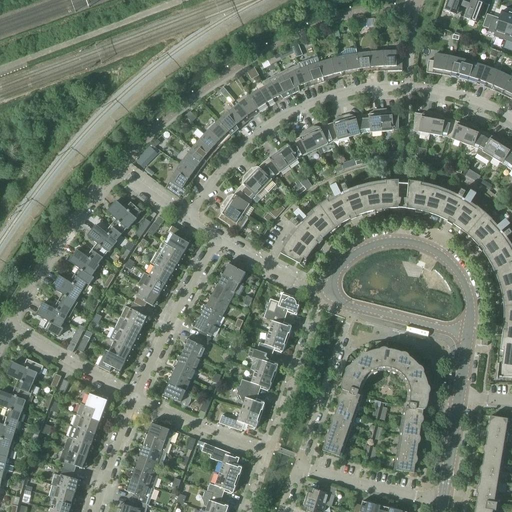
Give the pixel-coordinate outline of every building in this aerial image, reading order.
[(459,6),(464,7),(466,0),(448,0),(444,11),(455,16),(459,6)] [(470,0),(466,0),(464,7),(468,9),(464,19),(476,23),(484,3),(476,0),(471,0),(470,0)] [(493,37),(505,41),(511,21),(511,14),(502,11),(498,21),(492,19),(488,32),(494,34),(493,37)] [(475,41),(479,32),(475,30),(471,40),(475,41)] [(293,48),(295,55),(301,53),(298,46),(293,48)] [(337,56),(338,58),(342,78),(349,76),(348,75),(350,74),(351,76),(360,74),(357,55),(356,50),(352,50),(350,49),(349,49),(348,50),(347,50),(344,52),(337,56)] [(363,54),(357,55),(360,74),(369,73),(369,71),(371,71),(371,73),(378,72),(376,52),(369,53),(363,54)] [(383,52),(376,52),(378,72),(384,72),(384,70),(386,70),(387,72),(402,72),(402,59),(396,59),(396,52),(383,52)] [(278,54),(273,57),(276,63),(282,60),(278,54)] [(443,76),(450,78),(454,58),(447,57),(435,54),(434,62),(428,61),(426,73),(441,76),(442,74),(444,74),(443,76)] [(276,63),(273,57),(267,60),(270,66),(276,63)] [(298,64),(299,65),(308,88),(314,86),(313,84),(315,84),(316,85),(325,83),(319,63),(317,58),(298,64)] [(331,60),(319,63),(325,83),(333,80),(333,78),(335,78),(335,79),(342,78),(338,58),(331,60)] [(458,80),(467,82),(473,63),(461,60),(454,58),(450,78),(457,79),(457,77),(459,78),(458,80)] [(478,85),(484,88),(491,69),(485,67),(473,63),(467,82),(476,85),(477,83),(479,84),(478,85)] [(292,68),(280,73),(291,96),(299,92),(299,90),(301,89),(301,91),(308,88),(299,65),(292,68)] [(493,91),(501,95),(509,77),(498,72),(491,69),(484,88),(491,90),(491,89),(493,90),(493,91)] [(263,82),(265,87),(275,104),(281,101),(280,99),(282,98),(283,100),(291,96),(280,73),(269,79),(263,82)] [(511,100),(511,78),(509,77),(501,95),(509,99),(510,97),(511,98),(511,100)] [(259,90),(249,97),(260,114),(268,109),(267,107),(268,106),(269,107),(275,104),(265,87),(259,90)] [(238,104),(233,109),(245,124),(251,120),(250,119),(251,117),(252,119),(260,114),(249,97),(238,104)] [(184,116),(187,120),(189,121),(195,112),(193,109),(184,116)] [(227,113),(218,121),(232,136),(235,133),(238,130),(237,128),(239,127),(240,128),(245,124),(233,109),(227,113)] [(374,115),(362,116),(365,134),(366,134),(367,134),(369,134),(370,133),(381,132),(380,110),(373,111),(374,115)] [(386,110),(380,110),(381,132),(393,131),(394,132),(396,132),(397,131),(398,131),(399,113),(386,114),(386,110)] [(429,141),(430,135),(434,113),(427,112),(427,116),(415,113),(413,132),(414,132),(415,133),(417,133),(418,133),(420,133),(419,139),(429,141)] [(445,138),(446,138),(451,120),(439,118),(440,114),(434,113),(430,135),(441,137),(442,138),(444,138),(445,138)] [(349,115),(343,117),(349,138),(360,135),(361,135),(363,135),(364,134),(365,134),(362,116),(350,119),(349,115)] [(338,122),(326,125),(332,142),(333,142),(335,142),(336,142),(337,141),(349,138),(343,117),(337,118),(338,122)] [(451,140),(462,144),(470,123),(464,121),(462,124),(451,120),(446,138),(447,138),(448,139),(449,140),(451,140)] [(209,130),(204,135),(219,149),(223,144),(222,142),(224,141),(225,142),(232,136),(218,121),(209,130)] [(477,149),(477,150),(485,133),(474,129),(476,125),(470,123),(462,144),(473,148),(474,149),(475,149),(477,149)] [(314,127),(308,130),(317,150),(328,145),(329,145),(331,144),(332,143),(332,142),(326,125),(315,130),(314,127)] [(304,136),(293,141),(302,157),(303,156),(305,156),(306,156),(307,155),(317,150),(308,130),(302,132),(304,136)] [(489,162),(492,158),(503,139),(498,136),(496,139),(485,133),(477,150),(476,154),(489,162)] [(199,140),(191,150),(207,162),(213,155),(211,154),(213,152),(214,154),(219,149),(204,135),(199,140)] [(505,166),(506,167),(511,158),(511,149),(507,146),(509,143),(503,139),(492,158),(502,164),(503,166),(504,166),(505,166)] [(157,140),(151,146),(154,149),(155,148),(160,143),(157,140)] [(281,145),(276,149),(289,167),(298,160),(300,159),(301,159),(302,157),(293,141),(283,148),(281,145)] [(149,148),(140,157),(148,164),(156,155),(149,148)] [(273,156),(263,163),(275,177),(276,176),(277,176),(278,175),(279,174),(289,167),(276,149),(270,152),(273,156)] [(184,160),(180,165),(196,177),(200,171),(198,170),(200,168),(201,169),(207,162),(191,150),(184,160)] [(398,153),(384,153),(384,161),(399,161),(398,153)] [(429,164),(438,167),(440,161),(430,158),(429,164)] [(252,169),(248,173),(268,193),(275,185),(271,181),(272,180),(273,180),(274,179),(275,177),(263,163),(255,171),(252,169)] [(192,182),(196,177),(180,165),(176,171),(169,182),(165,189),(179,199),(181,196),(183,197),(186,192),(191,184),(190,183),(191,181),(192,182)] [(246,181),(238,189),(252,201),(253,200),(256,204),(264,196),(264,197),(268,193),(248,173),(243,178),(246,181)] [(479,180),(466,173),(464,176),(477,183),(479,180)] [(477,184),(486,189),(489,191),(492,186),(480,179),(477,184)] [(285,246),(280,253),(280,254),(302,265),(301,266),(302,267),(306,259),(311,251),(318,244),(315,242),(320,237),(322,239),(331,232),(330,231),(329,232),(328,230),(339,222),(341,224),(350,220),(349,217),(354,214),(356,217),(365,214),(376,211),(375,210),(374,210),(374,208),(387,206),(388,209),(398,209),(398,181),(385,181),(385,182),(386,182),(386,184),(377,185),(369,187),(358,190),(348,193),(347,191),(348,191),(346,186),(341,187),(343,192),(344,193),(340,194),(336,186),(331,189),(335,196),(337,195),(338,197),(328,203),(327,201),(327,200),(319,205),(311,211),(312,211),(313,213),(305,221),(303,219),(305,217),(299,211),(295,215),(301,221),(299,224),(298,224),(299,224),(295,220),(291,223),(291,224),(297,229),(291,236),(285,246)] [(302,185),(303,187),(306,190),(311,187),(307,181),(302,185)] [(454,222),(453,224),(462,231),(462,230),(463,228),(474,237),(472,239),(479,247),(481,245),(485,250),(482,252),(488,260),(493,270),(494,269),(493,268),(495,267),(501,280),(498,281),(501,291),(503,301),(503,300),(505,300),(507,314),(503,314),(503,324),(506,325),(506,331),(502,331),(496,378),(497,379),(497,378),(511,377),(511,252),(509,246),(504,239),(506,238),(510,234),(508,231),(503,234),(501,232),(508,225),(504,221),(497,227),(499,229),(497,230),(489,222),(491,220),(492,220),(485,214),(477,207),(477,208),(476,210),(466,204),(467,201),(470,203),(475,196),(469,192),(465,200),(462,199),(462,198),(464,193),(460,191),(458,196),(457,198),(448,194),(437,190),(428,188),(420,186),(421,183),(408,181),(406,209),(417,211),(417,210),(416,210),(416,208),(430,211),(429,214),(438,217),(447,221),(449,219),(454,222)] [(295,193),(298,196),(306,190),(303,187),(295,193)] [(228,197),(224,203),(243,215),(249,205),(250,204),(251,203),(252,201),(238,189),(231,199),(228,197)] [(116,201),(111,207),(132,225),(136,219),(135,218),(141,212),(130,203),(125,209),(116,201)] [(248,218),(243,215),(224,203),(221,208),(224,210),(218,219),(228,225),(228,226),(228,227),(229,228),(236,233),(238,233),(240,231),(248,220),(247,219),(248,218)] [(116,220),(110,226),(121,235),(126,229),(127,230),(132,225),(111,207),(107,212),(116,220)] [(270,214),(276,219),(279,215),(274,210),(270,214)] [(145,219),(137,230),(143,234),(150,223),(145,219)] [(159,227),(154,223),(147,233),(152,237),(159,227)] [(96,225),(91,231),(113,248),(117,242),(116,241),(121,235),(110,226),(105,233),(96,225)] [(173,234),(166,245),(183,255),(183,254),(190,242),(185,239),(184,241),(183,241),(186,235),(172,227),(169,232),(173,234)] [(143,234),(137,230),(134,234),(140,238),(143,234)] [(96,244),(91,250),(103,259),(108,252),(109,253),(113,248),(91,231),(87,236),(96,244)] [(162,243),(156,253),(177,265),(180,259),(182,261),(185,256),(183,254),(183,255),(166,245),(162,243)] [(77,250),(73,256),(95,272),(99,266),(98,265),(103,259),(91,250),(87,257),(77,250)] [(150,264),(154,266),(171,275),(174,270),(176,271),(179,266),(177,265),(156,253),(150,264)] [(79,269),(74,275),(89,285),(94,278),(92,277),(95,272),(73,256),(69,262),(79,269)] [(230,262),(223,275),(222,275),(239,284),(245,273),(234,267),(235,265),(230,262)] [(154,266),(148,276),(165,286),(165,285),(168,280),(170,281),(173,276),(171,275),(154,266)] [(138,284),(142,287),(159,296),(162,291),(164,292),(167,287),(165,285),(165,286),(148,276),(144,274),(138,284)] [(220,280),(217,285),(217,286),(233,295),(239,284),(222,275),(223,275),(220,274),(218,279),(220,280)] [(344,276),(346,274),(345,274),(344,276),(342,278),(341,281),(341,284),(341,288),(342,290),(343,293),(345,296),(348,298),(351,300),(354,301),(359,302),(418,316),(442,322),(444,323),(448,323),(452,322),(454,321),(456,319),(459,316),(461,313),(462,311),(462,309),(462,307),(462,305),(462,303),(461,303),(461,305),(461,307),(461,309),(461,311),(460,313),(459,314),(458,316),(455,318),(453,320),(451,321),(448,322),(444,322),(442,321),(439,321),(353,299),(349,298),(347,296),(346,295),(344,292),(343,290),(342,288),(342,284),(342,281),(343,279),(344,276)] [(59,276),(55,282),(79,297),(82,291),(84,293),(89,285),(74,275),(69,283),(59,276)] [(62,294),(57,302),(73,311),(78,303),(75,302),(79,297),(55,282),(52,288),(62,294)] [(214,290),(211,296),(228,305),(233,295),(217,286),(217,285),(215,284),(212,289),(214,290)] [(136,297),(133,303),(144,309),(146,303),(155,308),(157,303),(155,302),(159,296),(142,287),(136,297)] [(266,309),(266,311),(282,317),(284,311),(296,316),(300,306),(298,305),(299,301),(293,299),(293,297),(282,293),(279,303),(270,300),(268,303),(267,303),(265,309),(266,309)] [(208,301),(206,306),(205,307),(222,316),(228,305),(211,296),(209,295),(206,300),(208,301)] [(43,303),(40,309),(63,323),(66,317),(69,318),(73,311),(57,302),(53,309),(43,303)] [(125,307),(120,318),(141,328),(144,323),(146,324),(149,318),(147,317),(141,314),(144,309),(133,303),(130,309),(125,307)] [(203,312),(200,318),(216,326),(222,316),(205,307),(206,306),(203,305),(201,310),(203,312)] [(63,323),(40,309),(36,315),(47,321),(43,329),(58,337),(63,329),(60,328),(63,323)] [(272,322),(268,333),(288,340),(291,330),(289,330),(291,326),(280,322),(282,317),(266,311),(263,319),(272,322)] [(344,319),(323,311),(344,320),(344,319)] [(120,318),(115,329),(136,339),(138,340),(141,335),(138,334),(141,328),(120,318)] [(200,331),(197,337),(208,342),(210,337),(216,326),(200,318),(197,323),(194,322),(192,327),(200,331)] [(109,339),(114,341),(131,350),(133,351),(135,346),(133,345),(136,339),(115,329),(109,339)] [(82,333),(77,330),(71,342),(76,345),(82,333)] [(259,343),(256,351),(268,355),(270,350),(281,354),(282,349),(284,350),(288,340),(268,333),(264,345),(259,343)] [(186,345),(183,351),(200,359),(205,348),(208,342),(197,337),(194,343),(186,339),(183,344),(186,345)] [(88,342),(82,339),(77,350),(83,353),(88,342)] [(114,341),(109,352),(125,361),(128,362),(130,357),(128,356),(131,350),(114,341)] [(343,380),(343,379),(340,378),(348,357),(350,355),(355,351),(358,349),(361,347),(366,345),(370,343),(375,342),(380,342),(384,342),(388,342),(392,342),(395,343),(400,344),(404,346),(407,347),(411,349),(415,352),(418,354),(421,357),(423,359),(426,362),(428,365),(430,368),(431,371),(433,375),(434,379),(431,401),(428,400),(428,401),(431,401),(435,379),(433,375),(432,371),(430,368),(428,365),(426,362),(423,359),(421,357),(418,354),(415,351),(412,349),(408,347),(404,345),(400,344),(395,343),(392,342),(388,341),(384,341),(379,341),(375,342),(370,343),(366,345),(361,347),(357,349),(354,351),(350,354),(347,357),(340,379),(343,380)] [(250,370),(255,372),(274,378),(278,369),(276,368),(277,364),(267,360),(268,355),(256,351),(250,349),(248,356),(254,359),(250,370)] [(109,352),(104,350),(105,351),(97,366),(94,365),(109,373),(109,372),(108,372),(111,367),(115,369),(114,371),(119,374),(125,361),(109,352)] [(410,398),(408,407),(423,409),(424,406),(427,407),(428,401),(428,400),(429,398),(429,395),(429,392),(429,390),(428,387),(428,385),(427,382),(426,379),(425,377),(424,374),(423,372),(422,370),(420,368),(419,366),(417,364),(415,362),(412,359),(410,358),(408,356),(406,355),(403,354),(401,353),(399,352),(395,351),(393,350),(390,350),(387,350),(385,350),(382,350),(379,350),(377,350),(374,351),(371,352),(368,353),(366,354),(363,355),(361,356),(359,358),(357,359),(355,361),(353,363),(351,365),(349,367),(348,369),(346,372),(345,374),(344,376),(343,379),(343,380),(341,386),(344,387),(343,390),(357,395),(360,386),(361,384),(362,382),(363,381),(364,379),(365,377),(366,376),(368,374),(369,373),(371,372),(373,371),(375,370),(377,369),(379,369),(381,368),(383,368),(385,368),(387,368),(389,368),(391,369),(392,369),(394,370),(396,371),(398,372),(399,373),(401,374),(403,376),(404,377),(405,379),(406,380),(407,382),(408,384),(409,386),(409,388),(410,390),(410,392),(410,394),(410,396),(410,398)] [(176,361),(178,362),(195,370),(200,359),(183,351),(180,357),(178,356),(176,361)] [(12,363),(10,369),(35,380),(37,374),(40,375),(43,367),(27,360),(23,367),(12,363)] [(171,372),(173,373),(190,381),(195,370),(178,362),(175,368),(173,367),(171,372)] [(18,380),(14,388),(31,395),(35,387),(32,385),(35,380),(10,369),(7,375),(18,380)] [(242,380),(239,388),(255,393),(257,388),(268,392),(269,388),(271,388),(274,378),(255,372),(251,383),(242,380)] [(166,383),(168,384),(185,392),(190,381),(173,373),(170,379),(168,378),(166,383)] [(50,387),(56,389),(61,377),(55,374),(50,387)] [(63,380),(58,391),(64,394),(69,382),(63,380)] [(168,384),(163,395),(162,398),(167,400),(169,398),(174,400),(174,402),(177,402),(180,403),(181,402),(182,402),(182,408),(184,408),(185,407),(186,407),(187,406),(188,405),(189,405),(189,404),(190,403),(190,401),(190,400),(190,399),(190,398),(190,397),(190,396),(189,395),(188,394),(188,393),(187,393),(186,392),(185,392),(168,384)] [(0,391),(0,392),(0,398),(23,407),(25,402),(28,403),(31,395),(14,388),(12,396),(0,391)] [(243,404),(241,410),(261,417),(264,407),(263,406),(264,402),(253,398),(255,393),(239,388),(236,389),(237,392),(236,395),(240,396),(243,404)] [(362,396),(357,395),(343,390),(340,399),(359,406),(362,396)] [(90,394),(85,406),(103,413),(103,412),(108,399),(103,397),(102,399),(90,394)] [(0,406),(7,409),(4,417),(21,423),(24,414),(21,413),(23,407),(0,398),(0,406)] [(356,415),(359,406),(340,399),(336,409),(356,415)] [(210,403),(204,400),(200,411),(206,413),(210,403)] [(81,405),(77,415),(99,424),(99,423),(101,418),(103,419),(105,413),(103,412),(103,413),(85,406),(81,405)] [(403,406),(402,416),(422,419),(423,409),(408,407),(403,406)] [(352,425),(356,415),(336,409),(333,418),(352,425)] [(261,417),(241,410),(237,421),(222,416),(219,424),(228,427),(229,429),(231,428),(241,432),(243,426),(254,430),(256,426),(257,427),(261,417)] [(72,427),(77,429),(95,435),(97,429),(99,430),(101,424),(99,423),(99,424),(77,415),(72,427)] [(402,416),(400,426),(420,429),(422,419),(402,416)] [(490,416),(488,427),(508,430),(510,420),(490,416)] [(0,424),(0,431),(14,436),(16,430),(18,431),(21,423),(4,417),(1,425),(0,424)] [(349,435),(352,425),(333,418),(330,428),(349,435)] [(151,424),(147,435),(170,444),(174,432),(157,426),(158,423),(152,421),(151,424)] [(400,426),(399,436),(419,440),(420,429),(400,426)] [(72,427),(68,438),(90,446),(91,446),(93,440),(95,441),(97,435),(95,435),(77,429),(72,427)] [(488,427),(487,437),(506,441),(508,430),(488,427)] [(346,444),(349,435),(330,428),(326,438),(346,444)] [(0,447),(12,451),(15,442),(12,442),(14,436),(0,431),(0,447)] [(145,440),(143,446),(143,447),(166,455),(170,444),(147,435),(145,434),(143,440),(145,440)] [(399,436),(397,446),(417,450),(419,440),(399,436)] [(487,437),(485,448),(505,451),(506,441),(487,437)] [(68,438),(64,450),(86,458),(89,451),(91,452),(93,447),(91,446),(90,446),(68,438)] [(186,449),(191,451),(192,451),(195,440),(189,438),(186,449)] [(341,457),(346,444),(326,438),(322,451),(341,457)] [(222,463),(219,474),(238,481),(242,471),(240,471),(241,467),(236,465),(238,459),(232,458),(233,455),(218,449),(204,444),(201,452),(211,455),(210,459),(222,463)] [(141,452),(139,457),(139,458),(157,464),(162,466),(166,455),(143,447),(143,446),(141,445),(139,451),(141,452)] [(397,446),(396,456),(416,460),(417,450),(397,446)] [(0,463),(5,465),(7,459),(10,459),(12,451),(0,447),(0,463)] [(485,448),(483,458),(503,462),(505,451),(485,448)] [(65,463),(62,469),(74,473),(76,467),(84,470),(86,464),(84,463),(86,458),(64,450),(60,461),(65,463)] [(416,460),(396,456),(394,470),(414,473),(416,460)] [(137,463),(135,469),(153,476),(157,464),(139,458),(139,457),(137,457),(135,462),(137,463)] [(483,458),(481,469),(501,472),(503,462),(483,458)] [(0,478),(4,480),(6,473),(12,473),(14,467),(5,465),(0,463),(0,478)] [(131,481),(149,487),(153,489),(158,477),(153,476),(135,469),(133,468),(131,473),(133,474),(131,481)] [(57,486),(57,487),(75,493),(77,486),(79,487),(81,481),(78,480),(72,479),(74,473),(62,469),(60,475),(60,477),(55,476),(53,484),(57,486)] [(481,469),(480,479),(500,483),(501,472),(481,469)] [(209,484),(207,492),(218,496),(220,491),(231,495),(233,491),(235,491),(238,481),(219,474),(214,486),(209,484)] [(480,479),(478,490),(498,493),(500,483),(480,479)] [(143,504),(147,506),(153,489),(149,487),(131,481),(129,486),(127,486),(125,491),(127,492),(133,494),(131,501),(143,504)] [(305,499),(326,506),(331,508),(334,496),(337,489),(324,485),(322,492),(314,489),(310,488),(308,492),(308,493),(307,493),(305,499)] [(49,497),(54,499),(71,504),(74,505),(75,499),(73,498),(75,493),(57,487),(52,486),(49,497)] [(476,500),(478,501),(494,503),(496,504),(498,493),(478,490),(476,500)] [(207,506),(205,511),(227,511),(228,510),(226,509),(228,505),(217,501),(218,496),(207,492),(205,491),(202,499),(205,505),(207,506)] [(54,499),(50,510),(56,511),(71,511),(72,511),(70,510),(71,504),(54,499)] [(307,511),(323,511),(326,506),(305,499),(303,505),(304,505),(304,506),(302,510),(307,511)] [(120,511),(145,511),(147,506),(143,504),(131,501),(129,506),(123,505),(120,504),(119,510),(121,510),(120,511)] [(478,501),(477,507),(493,510),(494,503),(478,501)] [(371,511),(373,504),(369,503),(368,504),(366,503),(361,502),(361,506),(354,505),(352,511),(371,511)]
